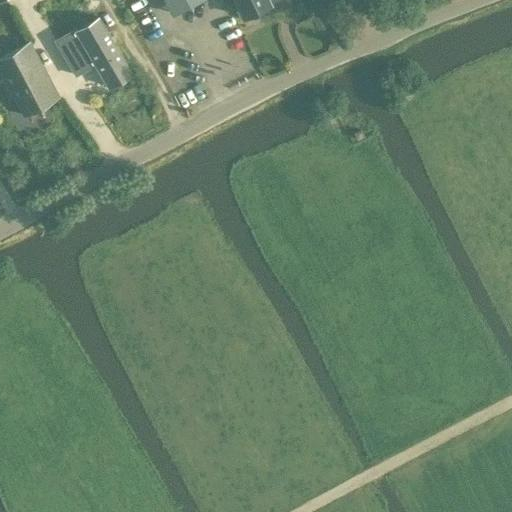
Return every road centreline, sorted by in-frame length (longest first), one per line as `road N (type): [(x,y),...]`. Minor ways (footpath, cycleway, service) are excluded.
road 1 (unclassified): [(0,229),(232,106),(482,0)]
road 2 (track): [(302,511),(511,401)]
road 3 (unknown): [(133,158),(37,0)]
